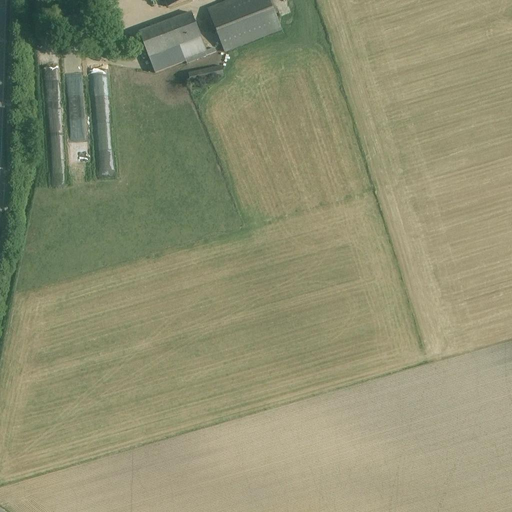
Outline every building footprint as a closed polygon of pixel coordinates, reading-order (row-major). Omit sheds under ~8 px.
[(111,0),(100,0),(97,1),(111,49),(125,45),(111,0)] [(233,0),(208,10),(224,53),(282,30),(269,0),(233,0)] [(192,13),(139,33),(149,58),(179,46),(201,38),(192,13)] [(179,46),(149,58),(155,74),(186,62),(179,46)] [(221,67),(188,74),(191,84),(223,77),(221,67)]
